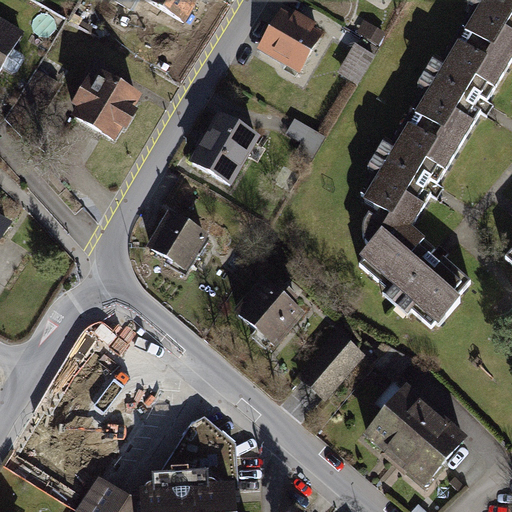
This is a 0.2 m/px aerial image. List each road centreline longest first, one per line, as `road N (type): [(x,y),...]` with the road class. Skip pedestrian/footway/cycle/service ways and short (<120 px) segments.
road 1 (residential): [(118,280),(377,511)]
road 2 (residential): [(257,0),(125,216),(111,250),(118,280)]
road 3 (residential): [(118,280),(66,311),(31,369)]
